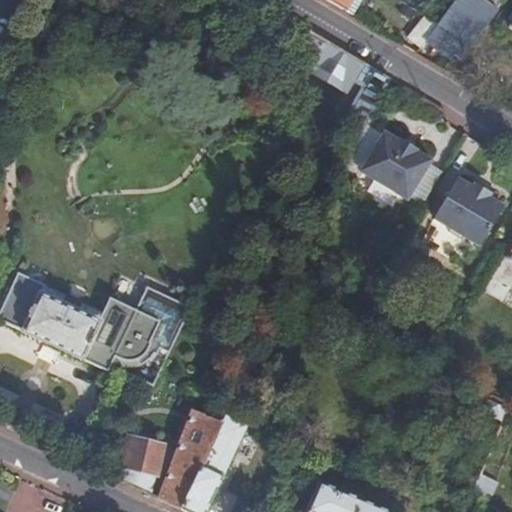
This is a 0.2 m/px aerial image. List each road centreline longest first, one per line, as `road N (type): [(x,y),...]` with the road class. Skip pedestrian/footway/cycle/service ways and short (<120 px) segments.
road 1 (residential): [(511,133),(283,0)]
road 2 (residential): [(0,447),(140,511)]
